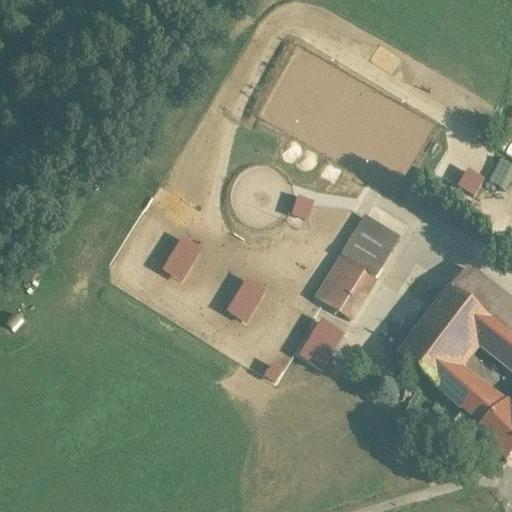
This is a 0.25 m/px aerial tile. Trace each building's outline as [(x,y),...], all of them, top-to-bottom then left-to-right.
[(293,220),(308,225),(313,207),(298,203),(293,220)] [(398,244),(365,222),(341,260),(365,275),(364,276),(375,282),(382,271),(398,244)] [(341,260),(315,302),(350,324),(366,297),(355,291),(364,276),(365,275),(341,260)] [(452,296),(399,363),(443,396),(458,377),(453,373),(476,344),(476,343),(489,325),(452,296)] [(511,306),(510,305),(489,325),(476,343),(476,344),(511,371),(511,306)] [(491,401),(458,377),(443,396),(446,400),(464,416),(472,424),(491,401)] [(464,416),(446,400),(436,412),(453,427),(464,416)] [(503,410),(491,401),(472,424),(475,426),(482,432),(478,436),(505,463),(510,460),(511,457),(511,418),(508,415),(503,410)] [(472,424),(464,416),(453,427),(465,438),(475,426),(472,424)]
